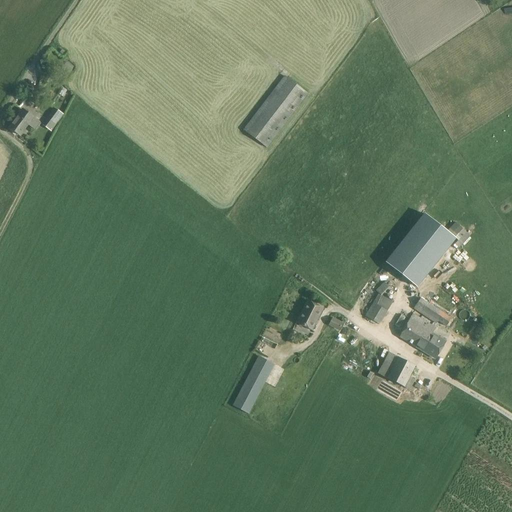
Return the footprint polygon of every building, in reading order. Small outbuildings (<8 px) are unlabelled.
[(66,62),(62,69),(69,74),(73,67),(66,62)] [(267,148),(308,94),(284,76),(243,131),(267,148)] [(64,115),(55,108),(46,120),(55,126),(64,115)] [(21,136),(29,125),(35,130),(40,124),(22,110),(9,128),(21,136)] [(417,288),(456,238),(424,213),(385,262),(417,288)] [(384,282),(376,291),(378,294),(365,316),(379,325),(392,303),(384,297),(391,289),(384,282)] [(421,298),(414,309),(436,324),(438,321),(446,327),(451,319),(421,298)] [(296,322),(300,324),(312,330),(323,309),(307,301),(296,322)] [(405,318),(400,315),(394,326),(399,329),(405,318)] [(339,331),(344,323),(333,317),(329,326),(339,331)] [(433,335),(409,321),(399,337),(434,358),(444,342),(433,335)] [(258,356),(232,407),(249,415),(263,388),(274,365),(258,356)] [(397,357),(386,378),(405,388),(410,377),(415,367),(397,357)]
